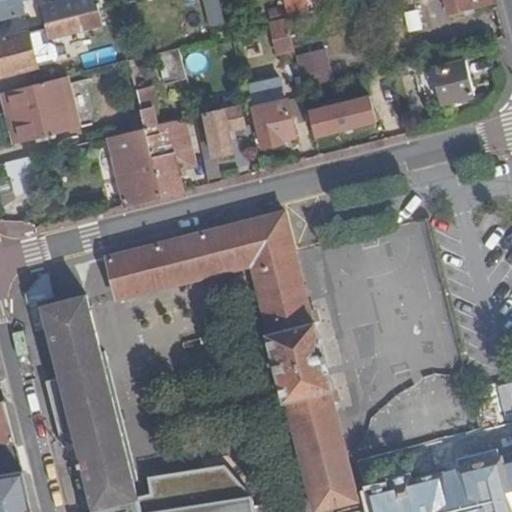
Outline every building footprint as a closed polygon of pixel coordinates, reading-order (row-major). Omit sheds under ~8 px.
[(22,0),(0,0),(0,18),(26,12),(22,0)] [(52,22),(101,10),(98,0),(69,0),(43,7),(48,23),(52,22)] [(207,0),(211,27),(228,25),(224,0),(207,0)] [(310,13),(306,0),(284,0),(288,18),(310,13)] [(493,4),(491,0),(444,0),(449,19),(463,15),(462,10),(470,8),(471,10),(493,4)] [(423,7),(407,12),(412,31),(428,27),(423,7)] [(56,37),(105,25),(101,10),(52,22),(56,37)] [(288,20),(286,12),(269,16),(271,24),(288,20)] [(295,50),(288,20),(271,24),(279,54),(295,50)] [(56,37),(52,22),(48,23),(51,38),(56,37)] [(38,57),(37,54),(52,50),(47,29),(0,40),(0,76),(40,66),(38,57)] [(114,46),(82,54),(85,68),(118,60),(114,46)] [(186,79),(180,48),(158,53),(166,84),(186,79)] [(333,79),(326,48),(296,56),(304,86),(333,79)] [(475,95),(467,61),(420,72),(429,107),(442,103),(475,95)] [(149,81),(146,66),(135,68),(137,83),(149,81)] [(75,129),(71,113),(77,111),(68,76),(11,91),(18,119),(12,121),(18,143),(39,138),(40,141),(58,136),(57,133),(75,129)] [(294,122),(289,99),(287,99),(282,79),(250,86),(264,146),(285,141),(284,138),(297,135),(294,122)] [(194,163),(190,149),(191,149),(184,120),(157,127),(152,106),(157,105),(152,86),(136,90),(142,113),(146,128),(163,195),(185,190),(179,167),(194,163)] [(308,118),(303,96),(289,99),(294,122),(308,118)] [(385,96),(313,110),(319,143),(392,129),(385,96)] [(235,152),(230,129),(247,126),(242,105),(206,113),(216,156),(217,156),(235,152)] [(146,128),(142,113),(132,116),(136,131),(146,128)] [(222,177),(217,156),(216,156),(206,113),(195,115),(209,180),(222,177)] [(163,195),(146,128),(136,131),(110,137),(126,205),(163,195)] [(44,188),(35,155),(2,164),(6,180),(12,179),(16,194),(44,188)] [(334,390),(317,322),(314,323),(311,311),(297,254),(286,211),(108,256),(118,299),(253,266),(270,334),(268,334),(285,402),(287,402),(315,511),(316,511),(359,501),(334,402),(331,391),(334,390)] [(139,498),(87,294),(43,305),(95,509),(139,498)] [(321,321),(318,309),(311,311),(314,323),(317,322),(321,321)] [(341,401),(338,389),(334,390),(331,391),(334,402),(341,401)] [(412,442),(478,428),(471,395),(452,399),(450,390),(403,400),(412,442)] [(0,443),(14,441),(4,401),(0,402),(0,443)] [(511,511),(511,452),(359,490),(367,511),(511,511)] [(0,511),(31,511),(22,473),(0,476),(0,511)] [(251,511),(249,498),(160,511),(139,511),(137,502),(95,511),(251,511)]
